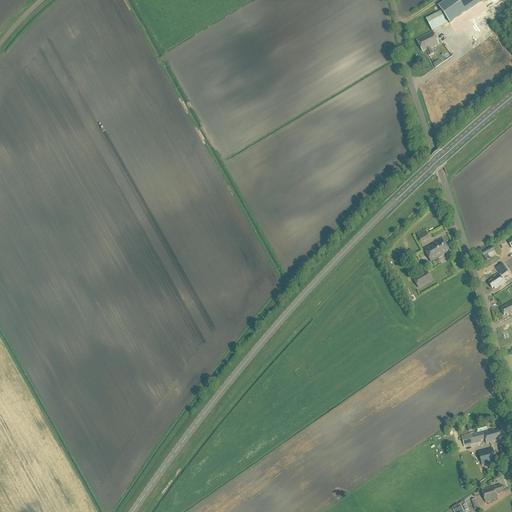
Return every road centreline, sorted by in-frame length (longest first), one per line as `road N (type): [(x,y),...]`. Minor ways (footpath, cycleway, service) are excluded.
road 1 (primary): [(132,511),(308,289),(511,97)]
road 2 (tertiary): [(511,430),(472,264),(409,81),(391,0)]
